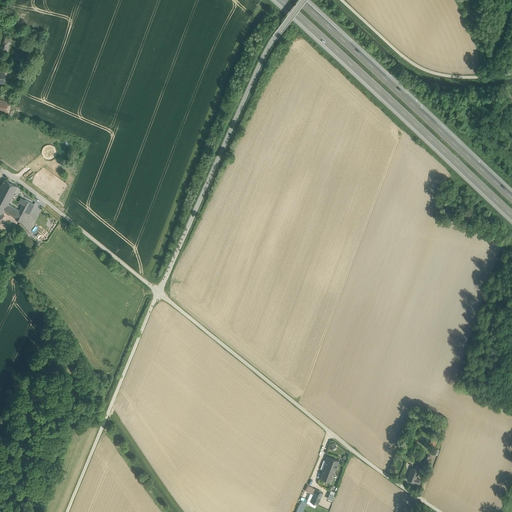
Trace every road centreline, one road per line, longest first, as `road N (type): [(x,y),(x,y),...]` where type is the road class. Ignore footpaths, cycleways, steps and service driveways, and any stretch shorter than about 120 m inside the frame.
road 1 (unclassified): [(441,511),(158,292)]
road 2 (unclassified): [(301,0),(263,54),(158,292)]
road 3 (motorway): [(280,0),(511,217)]
road 4 (motorway): [(511,199),(299,0)]
road 5 (unclassified): [(158,292),(64,511)]
road 6 (unclassified): [(158,292),(0,167)]
road 7 (track): [(511,73),(426,71),(341,0)]
